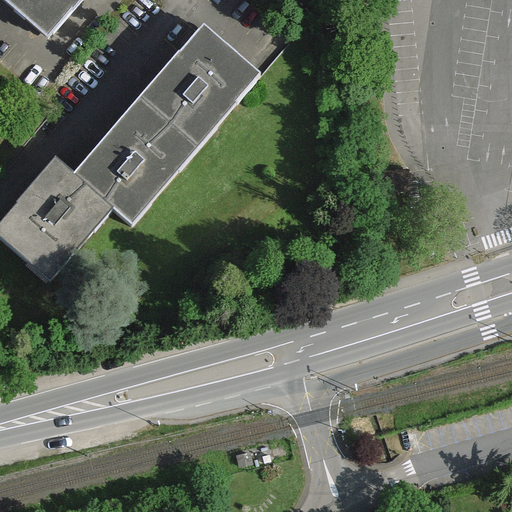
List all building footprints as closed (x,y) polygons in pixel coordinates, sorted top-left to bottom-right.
[(10,0),(53,37),(85,0),(10,0)] [(203,29),(77,178),(114,209),(134,225),(259,77),(203,29)] [(114,209),(77,178),(58,161),(0,229),(0,238),(52,282),(114,209)] [(388,193),(409,191),(406,172),(386,174),(388,193)] [(239,457),(242,467),(252,465),(250,455),(239,457)]
